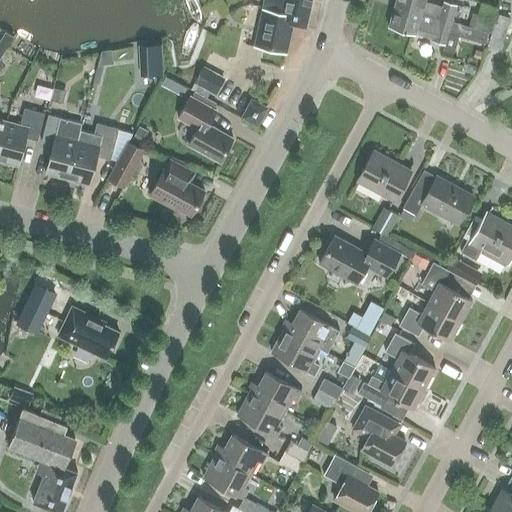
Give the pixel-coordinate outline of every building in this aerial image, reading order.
[(310,0),(263,0),(253,46),(287,53),(293,25),(305,27),(310,0)] [(395,0),(394,5),(434,16),(438,5),(424,1),(424,0),(395,0)] [(439,18),(451,21),(456,5),(443,2),(439,18)] [(485,42),(488,32),(469,26),(469,27),(451,22),(451,21),(439,18),(438,18),(434,17),(434,16),(394,5),(388,27),(414,34),(415,33),(433,38),(432,41),(444,45),(448,33),(485,42)] [(469,26),(488,32),(491,21),(483,19),(484,16),(472,13),(469,26)] [(509,17),(497,13),(488,44),(501,48),(509,17)] [(162,57),(139,59),(140,76),(163,75),(162,57)] [(165,79),(185,89),(189,82),(168,72),(165,79)] [(221,82),(207,75),(200,88),(214,95),(221,82)] [(66,89),(53,85),(49,99),(63,102),(66,89)] [(190,96),(177,117),(197,128),(188,144),(219,162),(233,138),(208,124),(216,110),(190,96)] [(257,123),(265,108),(252,101),(244,116),(257,123)] [(20,124),(6,121),(0,144),(0,161),(18,166),(25,138),(37,140),(44,113),(24,108),(20,124)] [(52,145),(45,173),(67,179),(78,139),(80,130),(82,122),(48,114),(41,141),(52,145)] [(78,139),(67,179),(89,184),(96,156),(110,158),(119,127),(96,121),(93,133),(80,130),(78,139)] [(148,131),(138,126),(131,140),(141,145),(148,131)] [(127,143),(108,178),(124,187),(144,149),(127,143)] [(409,171),(374,152),(358,181),(394,200),(409,171)] [(191,215),(204,190),(189,182),(194,172),(170,159),(165,169),(163,168),(149,195),(175,209),(176,207),(191,215)] [(473,197),(436,176),(427,191),(415,185),(402,208),(415,215),(422,203),(458,223),(473,197)] [(398,215),(383,206),(371,227),(387,236),(398,215)] [(482,248),(506,261),(511,250),(511,226),(487,213),(471,241),(467,239),(460,252),(475,259),(482,248)] [(366,253),(334,235),(319,263),(356,283),(366,265),(387,277),(404,246),(388,237),(383,244),(374,239),(366,253)] [(409,262),(423,270),(428,261),(414,253),(409,262)] [(452,257),(446,268),(464,278),(470,266),(452,257)] [(427,302),(460,320),(472,300),(446,285),(451,276),(431,265),(421,283),(434,290),(427,302)] [(36,284),(24,309),(43,318),(55,294),(36,284)] [(449,341),(460,320),(427,302),(421,314),(408,307),(398,325),(418,336),(423,326),(449,341)] [(96,318),(72,306),(58,335),(106,358),(118,332),(95,320),(96,318)] [(283,329),(318,348),(326,335),(330,338),(335,328),(299,309),(292,323),(288,321),(283,329)] [(355,318),(351,325),(352,326),(370,335),(374,328),(355,318)] [(370,335),(352,326),(351,325),(341,320),(335,331),(365,346),(371,335),(370,335)] [(311,361),(318,348),(283,329),(271,352),(310,373),(316,364),(311,361)] [(391,370),(424,388),(435,367),(409,354),(414,344),(395,333),(390,343),(389,343),(385,351),(397,358),(391,370)] [(412,409),(424,388),(391,370),(384,382),(372,375),(367,384),(363,382),(357,392),(380,405),(386,394),(412,409)] [(249,392),(284,411),(292,398),(296,400),(301,391),(265,371),(258,385),(253,383),(249,392)] [(361,380),(351,375),(344,388),(353,393),(361,380)] [(324,378),(318,389),(337,399),(342,388),(324,378)] [(10,399),(29,407),(34,396),(15,388),(10,399)] [(337,399),(318,389),(312,399),(331,409),(337,399)] [(277,424),(284,411),(249,392),(237,414),(276,436),(282,426),(277,424)] [(400,424),(388,418),(365,406),(355,423),(370,431),(361,449),(392,466),(405,441),(393,435),(400,424)] [(7,446),(48,462),(32,502),(58,511),(61,511),(77,472),(63,467),(75,438),(63,434),(66,426),(58,422),(60,417),(42,410),(40,415),(22,408),(7,446)] [(215,454),(250,474),(258,461),(262,463),(267,453),(231,434),(224,448),(219,446),(215,454)] [(296,444),(307,450),(311,443),(300,437),(296,444)] [(290,441),(284,451),(303,461),(308,451),(307,450),(296,444),(290,441)] [(303,461),(284,451),(278,462),(297,472),(303,461)] [(243,487),(250,474),(215,454),(203,477),(243,498),(248,489),(243,487)] [(366,511),(378,492),(355,479),(360,469),(334,455),(323,475),(341,485),(333,499),(356,511),(366,511)] [(493,508),(501,511),(511,511),(511,493),(503,489),(493,508)] [(183,511),(225,511),(197,497),(190,511),(185,508),(183,511)] [(271,511),(256,503),(251,511),(271,511)]
